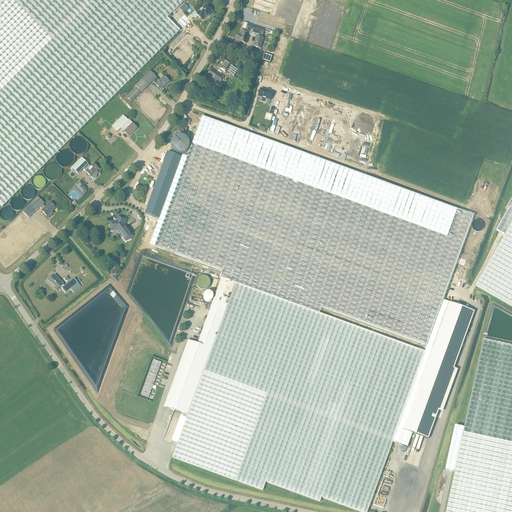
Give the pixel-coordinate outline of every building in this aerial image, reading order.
[(0,0),(0,204),(2,207),(159,51),(184,26),(172,14),(186,0),(0,0)] [(254,0),(249,18),(269,24),(276,0),(254,0)] [(302,0),(291,37),(305,41),(318,0),(302,0)] [(327,0),(321,0),(308,43),(328,49),(342,5),(327,0)] [(189,8),(185,4),(179,9),(183,13),(189,8)] [(197,14),(195,11),(191,15),(196,19),(198,16),(202,20),(206,17),(206,18),(209,15),(208,14),(212,11),(209,9),(210,8),(207,6),(206,5),(197,14)] [(239,42),(245,44),(249,34),(249,32),(253,33),(255,26),(248,24),(245,31),(246,31),(245,32),(242,31),(239,42)] [(253,46),(260,49),(263,39),(261,38),(262,36),(265,29),(255,26),(253,33),(257,35),(256,36),(253,46)] [(272,56),(264,54),(262,60),(270,63),(272,56)] [(229,73),(234,76),(238,70),(230,64),(224,60),(219,68),(224,72),(228,74),(229,73)] [(146,67),(127,85),(131,90),(135,86),(142,93),(152,82),(161,90),(169,82),(164,76),(160,81),(146,67)] [(211,81),(218,85),(224,76),(217,72),(216,73),(211,69),(208,75),(212,78),(211,81)] [(282,87),(268,135),(343,158),(345,151),(345,160),(352,163),(362,166),(373,167),(372,168),(375,169),(375,167),(379,167),(391,125),(379,121),(378,123),(375,122),(373,127),(370,127),(370,125),(366,125),(363,124),(363,119),(361,118),(359,124),(354,124),(359,110),(282,87)] [(126,97),(131,102),(135,99),(137,96),(137,97),(141,93),(135,88),(126,97)] [(257,97),(260,97),(259,102),(266,104),(268,100),(270,101),(273,92),(260,88),(257,97)] [(462,115),(467,96),(460,94),(455,114),(462,115)] [(124,131),(129,137),(137,128),(132,123),(131,124),(123,115),(112,126),(118,132),(125,124),(128,127),(124,131)] [(182,157),(167,152),(146,211),(160,216),(147,251),(221,278),(197,344),(188,341),(164,407),(181,413),(171,440),(178,442),(172,457),(263,491),(266,482),(320,502),(322,498),(361,511),(367,511),(393,442),(407,447),(412,433),(428,439),(439,411),(442,412),(458,370),(454,368),(475,312),(443,300),(474,216),(305,154),(202,117),(187,157),(182,156),(182,157)] [(181,138),(179,137),(178,138),(176,138),(175,139),(174,140),(173,141),(172,142),(171,144),(171,146),(171,147),(172,149),(173,150),(174,151),(175,152),(176,153),(178,154),(179,154),(181,154),(183,153),(184,152),(185,151),(186,150),(187,149),(187,147),(188,146),(187,144),(187,142),(186,141),(185,140),(184,139),(183,138),(181,138)] [(96,172),(99,169),(93,164),(90,167),(88,164),(82,157),(71,167),(75,171),(78,174),(84,167),(87,170),(86,171),(93,179),(94,178),(94,179),(95,179),(97,177),(97,176),(96,176),(98,174),(96,172)] [(81,183),(76,187),(82,194),(87,189),(81,183)] [(22,212),(29,218),(40,208),(42,210),(41,211),(48,218),(53,213),(52,212),(55,208),(50,203),(45,207),(43,205),(44,203),(38,197),(22,212)] [(475,286),(511,306),(511,203),(497,230),(505,235),(499,244),(475,286)] [(118,231),(126,241),(130,240),(132,236),(125,226),(125,224),(126,219),(119,216),(117,221),(115,222),(110,222),(111,231),(116,230),(118,231)] [(484,227),(484,226),(484,224),(483,223),(482,222),(481,221),(480,220),(478,220),(477,220),(475,220),(474,221),(473,222),(473,224),(472,225),(472,227),(473,228),(474,229),(475,230),(476,231),(478,231),(479,231),(481,231),(482,230),(483,229),(484,227)] [(63,285),(63,284),(54,275),(48,281),(51,284),(50,284),(56,290),(61,286),(63,288),(62,289),(65,294),(70,290),(73,293),(81,287),(74,278),(64,286),(63,285)] [(210,284),(210,282),(210,281),(209,280),(209,278),(208,277),(207,276),(205,276),(204,275),(202,275),(201,276),(200,276),(198,277),(198,278),(197,279),(196,281),(196,282),(196,284),(197,285),(197,286),(198,287),(200,288),(201,289),(202,289),(204,289),(205,289),(206,288),(208,287),(209,286),(209,285),(210,284)] [(212,293),(211,293),(210,292),(209,292),(208,292),(207,292),(206,292),(206,293),(205,293),(204,294),(204,295),(203,295),(203,296),(203,297),(203,298),(203,299),(204,299),(204,300),(205,301),(206,301),(207,302),(208,302),(209,302),(210,301),(211,301),(212,300),(213,299),(213,298),(213,297),(213,296),(213,295),(212,294),(212,293)] [(139,350),(143,340),(139,338),(134,348),(139,350)] [(446,511),(511,511),(511,345),(484,339),(465,427),(456,425),(446,470),(455,472),(446,511)] [(144,352),(149,354),(153,344),(148,342),(144,352)] [(159,346),(155,356),(159,358),(163,347),(159,346)] [(371,509),(380,511),(382,511),(386,499),(382,498),(383,497),(376,495),(371,509)]
